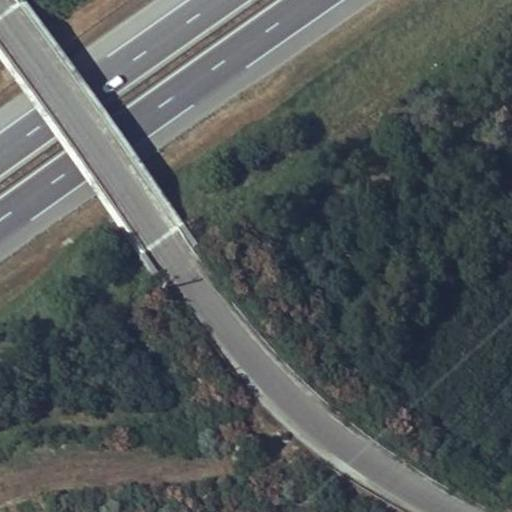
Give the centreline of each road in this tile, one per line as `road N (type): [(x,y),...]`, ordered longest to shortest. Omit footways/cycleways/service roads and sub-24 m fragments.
road 1 (unclassified): [(0,11),(158,238),(286,397),(351,450),(454,511)]
road 2 (motorway): [(0,220),(317,0)]
road 3 (motorway): [(220,0),(0,154)]
